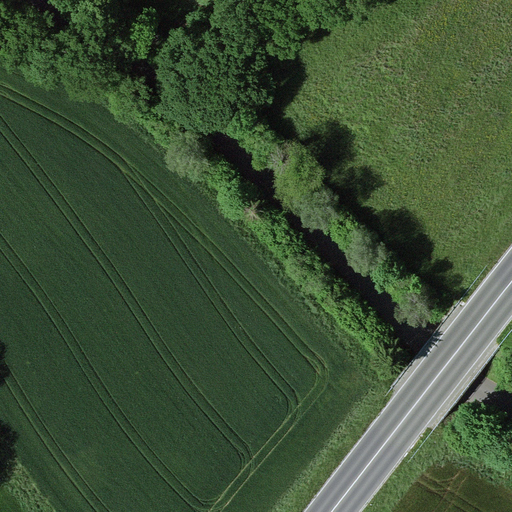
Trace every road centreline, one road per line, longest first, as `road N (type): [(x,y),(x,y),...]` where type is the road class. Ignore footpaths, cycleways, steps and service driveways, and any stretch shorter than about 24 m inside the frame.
road 1 (tertiary): [(511,403),(420,341),(191,96),(132,45),(32,0)]
road 2 (primary): [(332,511),(511,281)]
